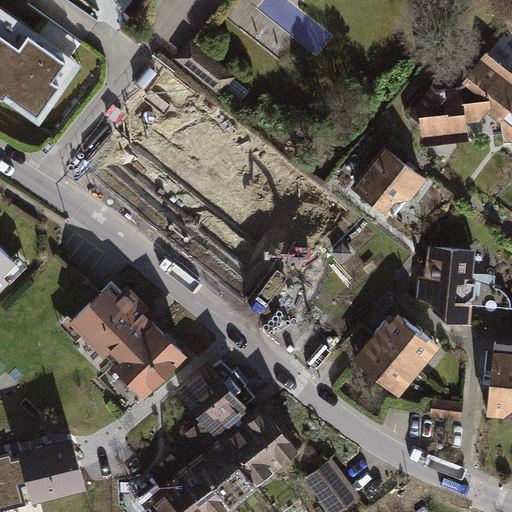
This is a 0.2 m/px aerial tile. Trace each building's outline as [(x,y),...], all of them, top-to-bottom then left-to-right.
[(82,64),(0,6),(0,103),(36,128),(82,64)] [(238,76),(191,38),(174,58),(222,96),(238,76)] [(503,119),(511,106),(511,68),(487,49),(463,80),(465,82),(485,97),(492,96),(492,104),(487,112),(501,122),(503,119)] [(485,97),(465,82),(460,88),(445,90),(433,81),(410,114),(420,120),(425,143),(469,137),(469,122),(480,121),(487,112),(492,104),(492,96),(485,97)] [(511,106),(503,119),(506,140),(511,139),(511,106)] [(383,143),(351,186),(387,212),(395,201),(412,199),(429,177),(383,143)] [(0,302),(34,272),(0,234),(0,302)] [(477,249),(430,244),(425,276),(419,276),(416,300),(426,301),(447,318),(447,324),(471,325),(473,303),(476,298),(479,282),(473,281),(477,249)] [(118,277),(77,318),(153,392),(193,352),(118,277)] [(387,319),(354,358),(401,395),(441,346),(400,310),(391,321),(387,319)] [(511,342),(495,341),(487,416),(505,418),(511,412),(511,342)] [(223,437),(151,497),(163,511),(221,511),(302,445),(237,368),(195,403),(223,437)] [(464,401),(432,397),(430,414),(462,419),(464,401)] [(180,436),(183,439),(151,470),(164,483),(218,431),(202,415),(180,436)] [(76,432),(3,448),(12,478),(19,511),(90,489),(76,432)] [(343,462),(313,478),(331,511),(338,511),(366,498),(343,462)]
